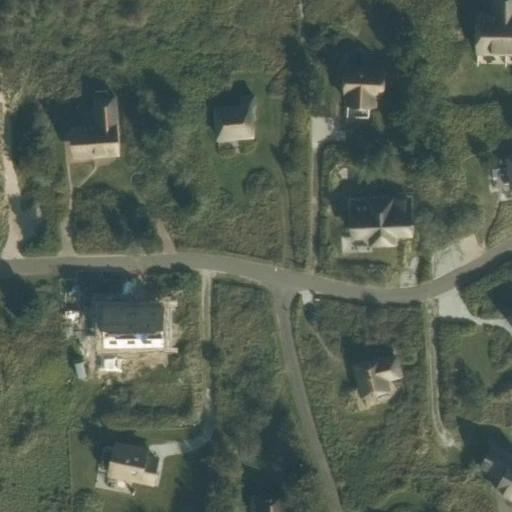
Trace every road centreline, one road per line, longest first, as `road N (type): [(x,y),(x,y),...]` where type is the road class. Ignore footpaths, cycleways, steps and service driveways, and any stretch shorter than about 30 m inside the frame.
road 1 (unclassified): [(0,268),(209,260),(278,275)]
road 2 (unclassified): [(278,275),(358,295),(412,297),(511,247)]
road 3 (unclassified): [(333,511),(284,335),(278,275)]
